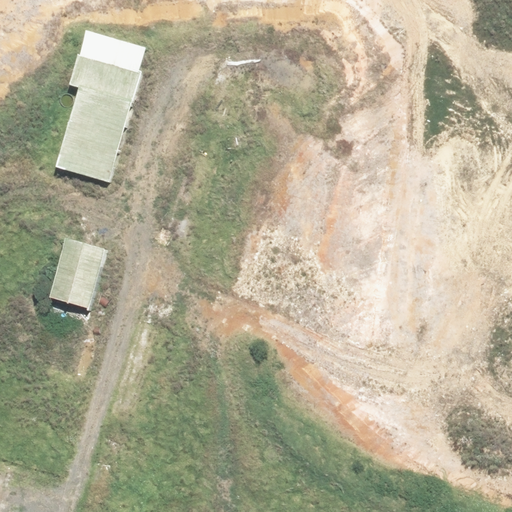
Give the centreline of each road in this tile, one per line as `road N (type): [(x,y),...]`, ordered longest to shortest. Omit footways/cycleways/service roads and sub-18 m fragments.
road 1 (unknown): [(155,511),(261,191),(382,0)]
road 2 (track): [(67,511),(203,53)]
road 3 (unknown): [(261,191),(0,142)]
road 4 (unknown): [(261,191),(511,243)]
